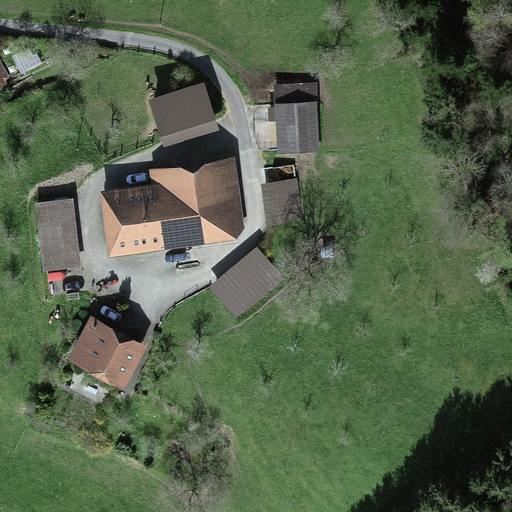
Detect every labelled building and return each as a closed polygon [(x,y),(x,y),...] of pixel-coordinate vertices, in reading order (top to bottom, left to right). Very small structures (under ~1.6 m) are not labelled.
[(200,94),(170,103),(178,129),(208,120),(200,94)] [(319,101),(278,101),(279,151),(320,150),(319,101)] [(156,189),(105,197),(112,259),(234,244),(246,222),(239,157),(155,169),(156,189)] [(300,177),(265,182),(272,226),(306,220),(300,177)] [(78,267),(72,198),(36,201),(42,270),(78,267)] [(144,344),(87,315),(65,356),(122,386),(144,344)]
